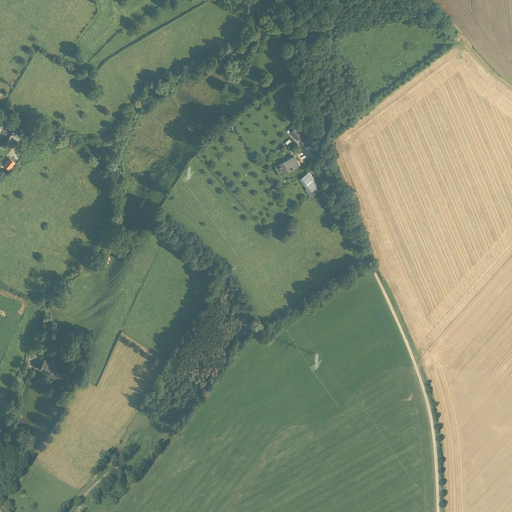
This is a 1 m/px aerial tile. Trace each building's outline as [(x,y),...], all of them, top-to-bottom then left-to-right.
[(231,123),(229,123),(229,126),(227,126),(227,127),(228,130),(230,129),(230,131),(234,130),(233,125),(235,125),(234,122),(231,123)] [(11,139),(14,129),(1,125),(0,124),(0,131),(7,134),(6,137),(5,137),(2,144),(11,148),(14,140),(11,139)] [(301,131),(297,127),(290,133),(294,137),(301,131)] [(307,138),(301,143),(307,150),(314,145),(307,138)] [(279,164),(280,166),(279,166),(279,167),(280,167),(283,172),(292,168),(292,169),(293,169),(293,168),(298,165),(294,156),(279,164)] [(15,163),(9,158),(3,165),(7,168),(9,170),(15,163)] [(300,179),(310,192),(319,184),(314,178),(313,176),(309,172),(300,179)] [(63,375),(60,373),(49,367),(51,363),(44,360),(40,368),(49,374),(49,375),(57,380),(60,381),(63,375)] [(47,387),(48,384),(37,378),(36,380),(47,387)]
